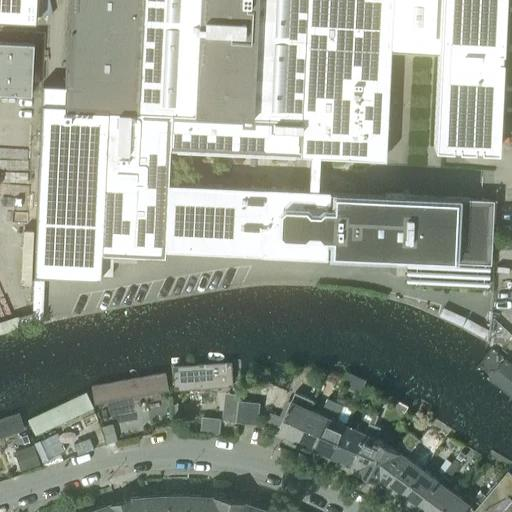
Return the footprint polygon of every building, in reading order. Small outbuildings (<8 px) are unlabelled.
[(0,0),(0,21),(34,23),(34,0),(0,0)] [(67,0),(64,85),(42,84),(33,274),(99,277),(100,252),(164,255),(164,247),(260,251),(324,254),(380,256),(394,257),(485,262),(487,262),(491,197),(401,192),(400,191),(384,191),(382,191),(327,189),(316,188),(317,153),(382,157),(388,47),(437,49),(432,145),(496,148),(502,0),(67,0)] [(0,88),(3,88),(27,89),(29,41),(0,40),(0,88)] [(511,363),(490,347),(472,367),(511,398),(511,363)] [(232,363),(175,365),(175,388),(232,386),(232,363)] [(93,402),(167,390),(164,371),(91,384),(93,402)] [(91,406),(83,391),(23,419),(30,436),(91,406)] [(278,431),(297,440),(310,408),(313,403),(314,400),(295,392),(291,400),(291,401),(280,427),(278,431)] [(297,440),(315,448),(335,401),(328,397),(321,413),(310,408),(297,440)] [(315,448),(333,456),(347,424),(337,420),(346,400),(338,397),(336,401),(335,401),(315,448)] [(238,400),(237,413),(236,422),(257,425),(260,402),(238,400)] [(17,410),(0,416),(0,438),(23,429),(17,410)] [(333,456),(352,464),(370,423),(374,413),(368,410),(362,423),(359,422),(356,428),(347,424),(333,456)] [(357,469),(368,476),(387,444),(375,437),(380,428),(370,423),(352,464),(358,467),(357,469)] [(380,479),(386,484),(407,456),(411,451),(420,438),(409,431),(396,449),(387,444),(368,476),(378,482),(380,479)] [(386,484),(402,496),(423,468),(407,456),(386,484)] [(418,508),(423,511),(439,511),(455,492),(446,485),(450,479),(449,478),(461,463),(455,459),(439,480),(418,508)] [(402,496),(418,508),(439,480),(423,468),(402,496)] [(511,511),(511,473),(508,470),(469,511),(511,511)] [(455,492),(439,511),(465,511),(475,500),(467,494),(463,499),(455,492)] [(144,511),(164,511),(164,493),(143,495),(144,511)] [(164,511),(183,511),(185,493),(164,493),(164,511)] [(183,511),(203,511),(206,495),(185,493),(183,511)] [(210,495),(206,495),(203,511),(223,511),(227,497),(211,494),(210,495)] [(144,511),(143,495),(129,497),(129,496),(118,499),(120,511),(144,511)] [(223,511),(244,511),(247,503),(243,502),(243,501),(227,497),(223,511)] [(96,511),(120,511),(118,499),(108,502),(94,507),(96,511)] [(266,511),(267,510),(247,503),(244,511),(266,511)]
